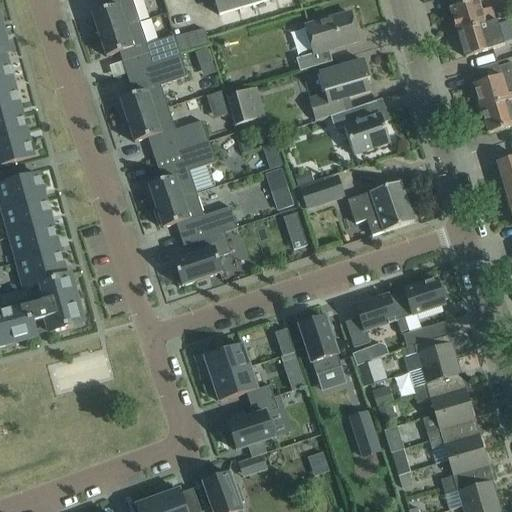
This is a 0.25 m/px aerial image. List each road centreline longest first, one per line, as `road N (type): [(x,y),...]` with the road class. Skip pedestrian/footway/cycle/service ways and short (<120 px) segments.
road 1 (residential): [(38,0),(147,332)]
road 2 (residential): [(147,332),(467,230)]
road 3 (residential): [(147,332),(175,417),(174,444),(0,511)]
road 4 (unclassified): [(467,230),(399,0)]
road 5 (unclassified): [(511,382),(467,230)]
